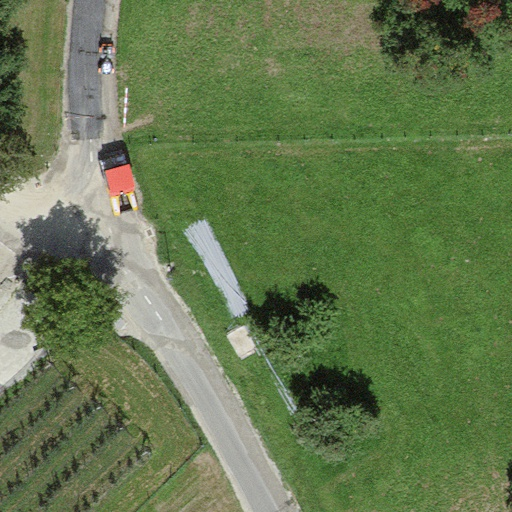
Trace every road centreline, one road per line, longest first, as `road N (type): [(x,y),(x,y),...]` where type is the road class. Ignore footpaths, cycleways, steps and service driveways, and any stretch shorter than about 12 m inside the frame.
road 1 (unclassified): [(95,242),(181,356),(269,511)]
road 2 (unclassified): [(98,0),(95,242)]
